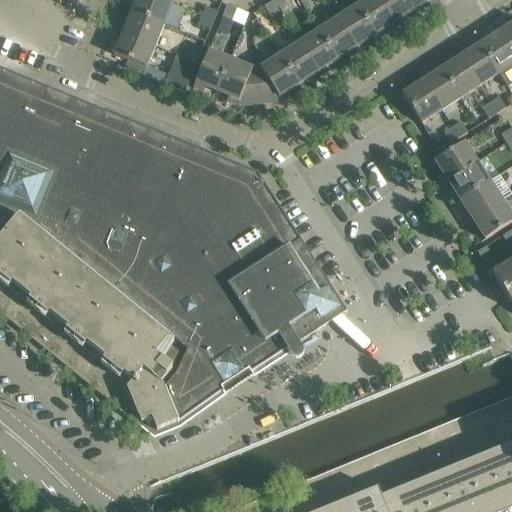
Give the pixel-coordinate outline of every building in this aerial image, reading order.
[(180,8),(172,5),(161,0),(134,0),(136,1),(131,12),(163,26),(172,29),(180,8)] [(282,0),(274,0),(272,2),(279,12),(287,7),(282,0)] [(379,0),(366,0),(357,7),(375,36),(386,29),(388,33),(397,27),(379,0)] [(414,11),(406,0),(379,0),(397,27),(405,22),(403,18),(414,11)] [(434,0),(406,0),(414,11),(424,5),(427,8),(436,2),(434,0)] [(271,18),(279,12),(272,2),(264,7),(271,18)] [(231,21),(236,9),(227,5),(222,17),(231,21)] [(202,17),(214,22),(218,12),(206,7),(202,17)] [(375,36),(357,7),(337,19),(359,52),(367,46),(365,43),(375,36)] [(163,26),(131,12),(126,24),(122,22),(118,32),(155,47),(163,26)] [(210,31),(214,22),(202,17),(198,26),(210,31)] [(222,17),(216,31),(227,36),(233,22),(231,21),(222,17)] [(337,19),(318,31),(337,61),(348,54),(350,58),(359,52),(337,19)] [(505,24),(497,29),(511,53),(511,24),(507,27),(505,24)] [(490,38),(480,45),(498,75),(507,88),(511,84),(511,53),(497,29),(488,35),(490,38)] [(318,31),(299,44),(320,77),(329,71),(326,67),(337,61),(318,31)] [(143,76),(155,47),(118,32),(114,41),(118,43),(113,55),(127,61),(124,68),(143,76)] [(320,77),(299,44),(280,56),(299,85),(309,79),(312,82),(320,77)] [(467,48),(458,54),(479,87),(498,75),(480,45),(469,52),(467,48)] [(184,59),(196,64),(200,55),(188,50),(184,59)] [(208,51),(193,88),(203,92),(205,88),(217,93),(230,60),(208,51)] [(452,63),(441,70),(460,100),(479,87),(458,54),(450,59),(452,63)] [(196,64),(184,59),(176,55),(164,85),(184,93),(196,64)] [(288,92),(299,85),(280,56),(260,69),(256,69),(259,104),(280,103),(290,96),(288,92)] [(230,60),(217,93),(228,97),(227,102),(239,106),(259,104),(256,69),(252,69),(230,60)] [(4,71),(0,69),(0,118),(17,76),(4,71)] [(428,73),(420,79),(441,112),(460,100),(441,70),(431,77),(428,73)] [(89,149),(93,138),(104,112),(80,102),(37,84),(17,76),(0,118),(0,148),(9,156),(42,169),(51,147),(84,161),(89,149)] [(441,112),(420,79),(411,84),(414,88),(402,95),(421,124),(441,112)] [(499,98),(490,103),(497,114),(506,109),(499,98)] [(497,114),(490,103),(482,109),(489,120),(497,114)] [(129,233),(132,232),(155,176),(178,185),(193,149),(104,112),(93,138),(89,149),(111,158),(88,213),(87,214),(88,214),(89,217),(107,224),(110,223),(110,224),(112,226),(129,233)] [(460,123),(452,128),(459,139),(467,133),(460,123)] [(459,139),(452,128),(444,133),(451,144),(459,139)] [(511,140),(511,129),(501,136),(506,144),(511,140)] [(438,176),(443,184),(476,163),(464,143),(434,162),(442,173),(438,176)] [(44,195),(66,204),(84,161),(51,147),(42,169),(54,173),(44,195)] [(89,149),(84,161),(66,204),(88,213),(111,158),(89,149)] [(193,149),(178,185),(157,237),(218,330),(238,317),(251,337),(270,325),(286,350),(290,357),(293,359),(295,360),(299,360),(301,358),(303,356),(303,352),(302,349),(298,343),(345,312),(256,175),(193,149)] [(459,201),(489,182),(476,163),(443,184),(449,193),(453,190),(459,201)] [(155,242),(157,237),(178,185),(155,176),(132,232),(133,233),(138,237),(147,241),(154,241),(155,242)] [(463,214),(468,223),(501,202),(489,182),(459,201),(466,212),(463,214)] [(477,229),(485,240),(511,222),(511,218),(501,202),(468,223),(474,231),(477,229)] [(15,221),(0,239),(0,305),(126,409),(133,407),(138,418),(149,414),(151,419),(181,381),(177,378),(165,367),(177,352),(117,304),(104,294),(60,257),(70,232),(57,227),(56,224),(38,216),(17,222),(15,221)] [(104,294),(124,254),(123,254),(122,251),(104,244),(102,245),(91,241),(90,238),(72,231),(70,232),(60,257),(104,294)] [(511,233),(510,231),(502,237),(511,252),(511,233)] [(477,253),(488,269),(496,264),(486,247),(477,253)] [(126,254),(124,254),(104,294),(117,304),(158,283),(158,281),(158,279),(157,277),(155,275),(154,274),(153,273),(151,272),(149,272),(147,272),(145,272),(143,272),(137,267),(138,265),(137,263),(137,262),(136,260),(135,258),(133,257),(132,256),(130,255),(128,254),(126,254)] [(511,269),(509,264),(492,275),(511,306),(511,269)] [(197,342),(158,283),(117,304),(177,352),(197,342)] [(227,350),(230,351),(251,337),(238,317),(218,330),(217,330),(218,331),(217,334),(227,350)] [(230,351),(244,372),(251,373),(286,350),(270,325),(251,337),(230,351)] [(222,392),(225,381),(214,365),(211,364),(197,342),(177,352),(165,367),(181,381),(151,419),(156,432),(178,423),(222,392)] [(511,444),(453,469),(469,511),(509,511),(511,511),(511,444)] [(369,469),(393,460),(389,449),(365,458),(369,469)] [(469,511),(453,469),(381,498),(385,511),(469,511)] [(385,511),(381,498),(377,489),(321,511),(385,511)]
